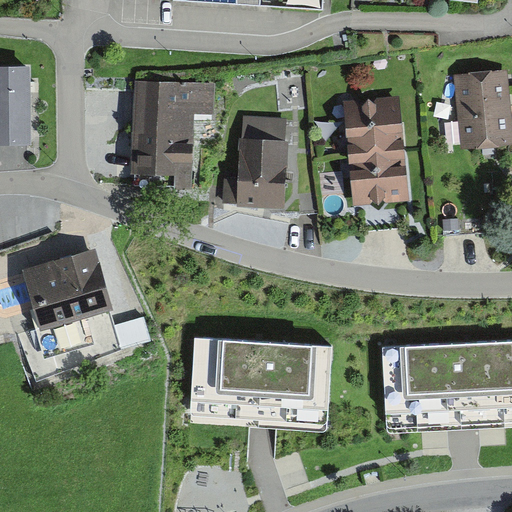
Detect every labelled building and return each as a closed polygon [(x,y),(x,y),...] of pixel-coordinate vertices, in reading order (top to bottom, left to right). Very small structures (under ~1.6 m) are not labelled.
[(173,0),(174,1),(322,13),(322,0),(173,0)] [(45,68),(0,69),(0,144),(48,143),(45,68)] [(511,97),(509,73),(459,80),(469,153),(511,147),(511,97)] [(145,86),(144,188),(206,189),(207,121),(224,121),(225,86),(145,86)] [(358,102),(362,151),(422,147),(418,98),(358,102)] [(225,182),(224,204),(237,205),(237,209),(285,211),(288,119),(242,118),(239,183),(225,182)] [(362,151),(366,207),(424,204),(422,147),(362,151)] [(41,331),(30,334),(41,372),(121,350),(114,327),(95,256),(25,275),(41,331)] [(129,323),(114,327),(121,350),(150,342),(143,319),(129,323)] [(331,350),(195,340),(190,417),(264,422),(326,426),(331,350)] [(511,343),(383,349),(386,429),(511,423),(511,343)]
